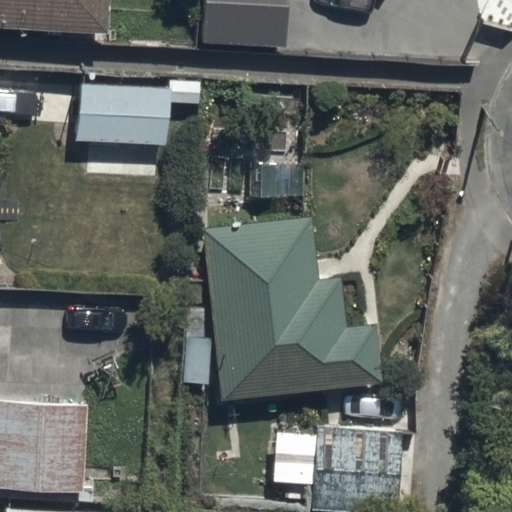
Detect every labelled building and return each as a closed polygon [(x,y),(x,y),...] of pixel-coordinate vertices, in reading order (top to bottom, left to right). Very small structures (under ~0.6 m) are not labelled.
[(0,0),(0,13),(101,19),(101,0),(0,0)] [(198,0),(198,37),(280,39),(280,0),(198,0)] [(74,78),(71,133),(160,137),(163,83),(74,78)] [(308,208),(197,218),(218,390),(376,370),(369,316),(343,319),(336,267),(315,270),(308,208)] [(81,395),(0,391),(0,478),(76,482),(81,395)] [(393,507),(398,425),(330,421),(329,434),(314,433),(310,503),(393,507)] [(138,511),(139,509),(3,502),(2,511),(138,511)]
